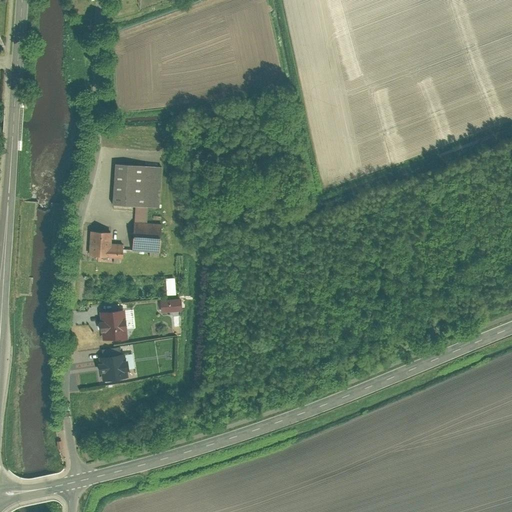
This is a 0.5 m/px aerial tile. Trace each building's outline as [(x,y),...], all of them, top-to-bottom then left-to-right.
[(116,163),(114,202),(139,203),(136,250),(162,252),(163,222),(150,221),(151,206),(160,207),(162,166),(116,163)] [(115,231),(93,230),(92,256),(127,257),(127,244),(115,243),(115,231)] [(162,312),(184,312),(184,299),(162,299),(162,312)] [(124,309),(100,311),(102,339),(127,337),(124,309)] [(100,357),(104,381),(128,377),(124,353),(100,357)] [(93,445),(89,449),(89,453),(93,456),(98,456),(101,453),(101,448),(98,445),(93,445)]
